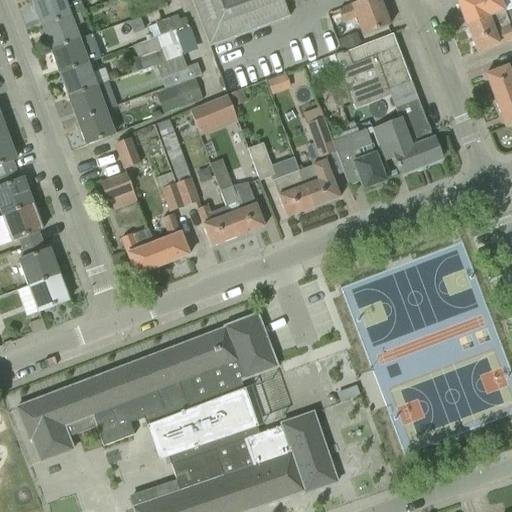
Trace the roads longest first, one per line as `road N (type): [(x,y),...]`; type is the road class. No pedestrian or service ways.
road 1 (residential): [(111,322),(484,182)]
road 2 (residential): [(111,322),(0,16)]
road 3 (residential): [(484,182),(417,0)]
road 4 (residential): [(383,511),(511,467)]
